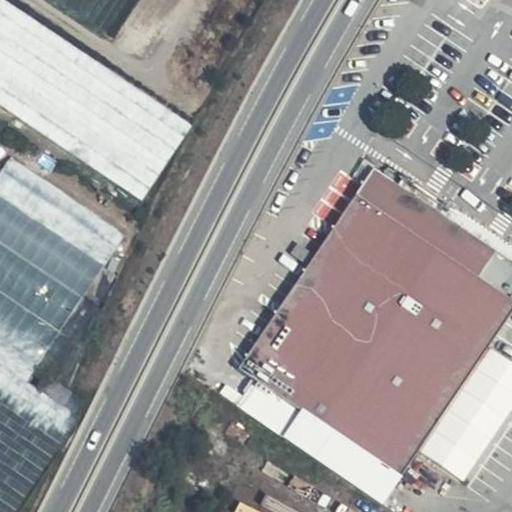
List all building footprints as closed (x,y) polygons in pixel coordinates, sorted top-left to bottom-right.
[(25,0),(0,0),(0,117),(57,156),(145,213),(198,113),(53,17),(25,0)] [(0,366),(27,385),(126,239),(11,162),(0,177),(0,366)] [(358,196),(475,276),(493,250),(376,171),(358,196)] [(511,300),(475,276),(358,196),(298,285),(240,370),(302,411),(403,479),(511,318),(511,300)] [(0,366),(0,511),(14,511),(78,419),(27,385),(0,366)] [(403,479),(302,411),(285,436),(387,503),(403,479)]
